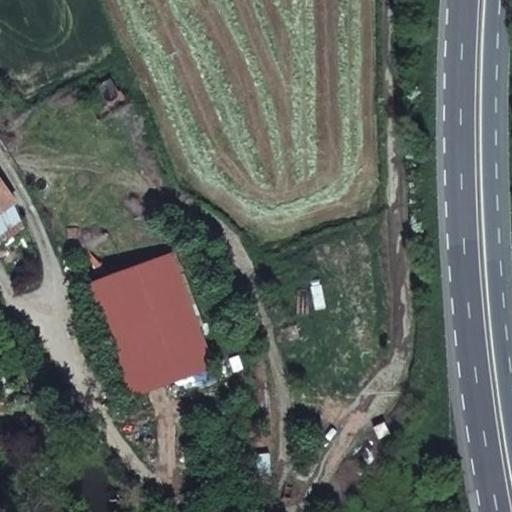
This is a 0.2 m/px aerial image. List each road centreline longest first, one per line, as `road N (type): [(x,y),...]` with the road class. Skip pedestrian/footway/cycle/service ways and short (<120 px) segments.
road 1 (trunk): [(471,0),(462,193),(495,511)]
road 2 (trunk): [(511,385),(492,162),(498,0)]
